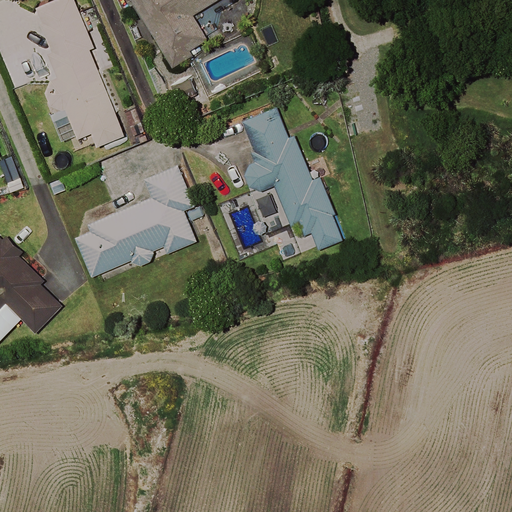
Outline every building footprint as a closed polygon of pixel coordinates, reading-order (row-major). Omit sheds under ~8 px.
[(61,106),(63,107),(70,104),(83,137),(96,132),(101,144),(129,133),(94,45),(96,44),(78,0),(57,0),(39,7),(56,50),(51,52),(61,77),(53,81),(52,83),(51,85),(50,87),(50,89),(50,91),(50,93),(51,95),(52,97),(53,99),(54,101),(55,103),(57,104),(59,105),(61,106)] [(220,0),(138,0),(176,65),(214,43),(197,13),(220,0)] [(148,129),(140,106),(128,110),(137,133),(148,129)] [(263,159),(251,164),(246,172),(253,188),(262,189),(278,183),(300,235),(315,229),(323,247),(348,236),(323,177),(317,180),(298,134),(292,137),(280,108),(247,121),(263,159)] [(198,203),(182,165),(149,178),(157,198),(93,224),(96,230),(81,236),(96,274),(142,256),(145,263),(163,255),(160,247),(169,244),(172,251),(200,239),(187,207),(198,203)] [(37,328),(66,299),(0,228),(0,312),(11,302),(37,328)]
